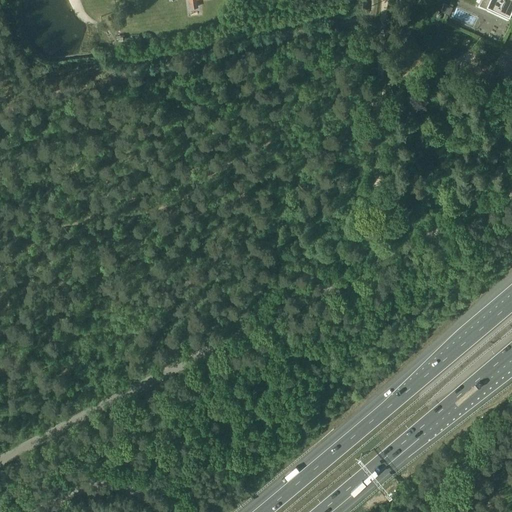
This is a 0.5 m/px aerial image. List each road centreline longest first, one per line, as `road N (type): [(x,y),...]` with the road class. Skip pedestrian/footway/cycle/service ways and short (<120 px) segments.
road 1 (unclassified): [(0,460),(511,187)]
road 2 (track): [(0,111),(385,12)]
road 3 (motorway): [(511,298),(257,511)]
road 4 (track): [(381,258),(386,0)]
road 5 (motorway): [(325,511),(511,354)]
road 6 (unclassified): [(160,511),(145,495),(115,484),(72,490),(39,511)]
